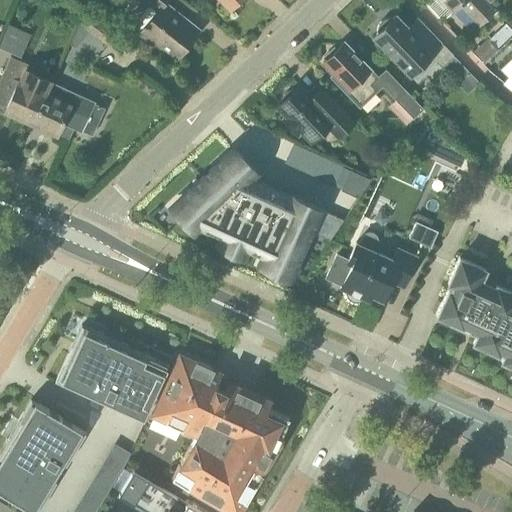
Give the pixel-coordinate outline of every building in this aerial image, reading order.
[(180,57),(201,30),(167,3),(169,0),(142,0),(158,12),(141,34),(161,49),(165,45),(180,57)] [(199,0),(210,11),(220,1),(230,11),(241,0),(199,0)] [(445,0),(454,10),(464,1),(477,16),(491,4),(486,0),(445,0)] [(438,61),(444,67),(455,56),(443,43),(431,31),(423,39),(411,26),(410,28),(398,15),(395,18),(390,18),(386,19),(383,21),(380,25),(379,28),(379,33),(376,36),(412,73),(414,72),(420,78),(438,61)] [(88,31),(89,20),(83,16),(79,22),(81,24),(78,29),(85,35),(88,31)] [(30,34),(7,24),(0,41),(0,48),(20,58),(30,34)] [(506,40),(496,31),(488,38),(497,48),(506,40)] [(475,51),(486,62),(498,50),(497,48),(488,38),(475,51)] [(374,85),(380,78),(346,42),(338,50),(336,48),(326,57),(328,59),(325,62),(337,74),(334,76),(362,106),(379,90),(374,85)] [(11,56),(0,79),(0,102),(9,107),(8,110),(32,121),(46,93),(51,81),(27,70),(29,64),(11,56)] [(511,58),(501,68),(511,79),(511,58)] [(46,93),(32,121),(34,122),(58,133),(62,123),(83,132),(96,102),(51,81),(46,93)] [(313,141),(329,126),(340,137),(356,122),(324,87),(313,97),(301,85),(297,89),(293,90),(289,91),(286,94),(284,97),(284,101),(280,106),(289,116),(285,119),(289,123),(291,126),(293,129),(296,131),(300,135),(304,131),(313,141)] [(387,106),(405,125),(422,109),(404,90),(387,106)] [(193,187),(172,207),(176,211),(176,212),(190,227),(190,226),(195,231),(200,227),(224,238),(221,246),(226,248),(226,249),(237,254),(237,253),(238,254),(242,256),(246,248),(264,256),(260,264),(266,267),(267,267),(268,265),(262,263),(265,256),(293,269),(290,276),(284,273),(283,275),(284,275),(285,275),(291,278),(312,232),(330,240),(343,220),(343,219),(321,210),(322,209),(291,195),(291,196),(262,183),(251,178),(257,173),(234,148),(213,168),(217,173),(198,191),(193,187)] [(358,197),(370,179),(343,166),(336,182),(343,185),(341,190),(358,197)] [(408,237),(429,247),(436,232),(428,228),(431,221),(415,214),(412,221),(409,219),(401,236),(407,238),(408,237)] [(336,253),(325,278),(342,285),(342,287),(346,289),(345,291),(346,294),(348,297),(351,300),(354,301),(358,302),(362,301),(365,300),(366,298),(371,300),(373,295),(383,299),(392,281),(404,286),(418,256),(398,248),(393,259),(379,252),(375,250),(377,246),(378,242),(378,239),(377,236),(374,233),(369,232),(365,233),(362,237),(359,243),(357,242),(349,259),(336,253)] [(504,357),(502,361),(511,365),(511,291),(483,278),(487,269),(460,257),(448,283),(451,285),(437,315),(478,334),(474,343),(504,357)] [(169,363),(145,353),(129,345),(82,324),(55,382),(142,422),(169,363)] [(182,431),(183,429),(197,435),(166,489),(165,490),(185,501),(186,501),(193,488),(234,511),(237,511),(244,501),(246,502),(256,485),(254,484),(275,449),(288,418),(267,408),(270,402),(218,379),(220,375),(211,371),(211,369),(195,361),(194,363),(179,357),(152,417),(182,431)] [(34,511),(37,511),(86,432),(31,398),(18,421),(7,438),(0,450),(0,491),(11,498),(34,511)] [(142,507),(156,484),(156,483),(134,469),(119,493),(142,507)] [(156,483),(156,484),(187,503),(181,511),(169,511),(167,511),(166,511),(204,511),(186,501),(185,501),(165,490),(166,489),(156,483)]
